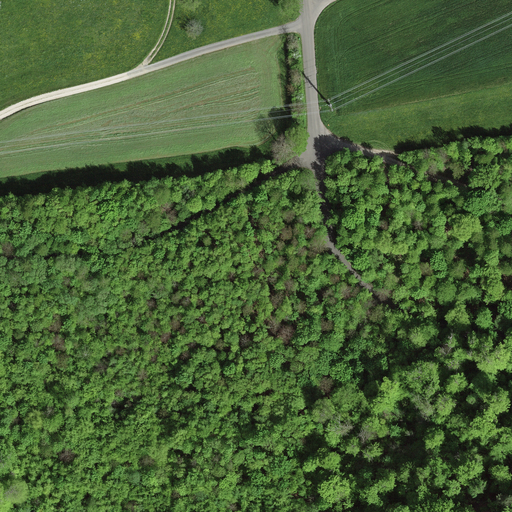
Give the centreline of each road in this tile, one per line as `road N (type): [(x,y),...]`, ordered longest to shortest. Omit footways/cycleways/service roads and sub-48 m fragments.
road 1 (tertiary): [(305,0),(326,241),(334,257),(378,303),(418,323),(511,336)]
road 2 (track): [(317,157),(145,242),(0,261)]
road 3 (track): [(0,117),(306,24)]
road 4 (track): [(315,137),(380,152),(511,204)]
